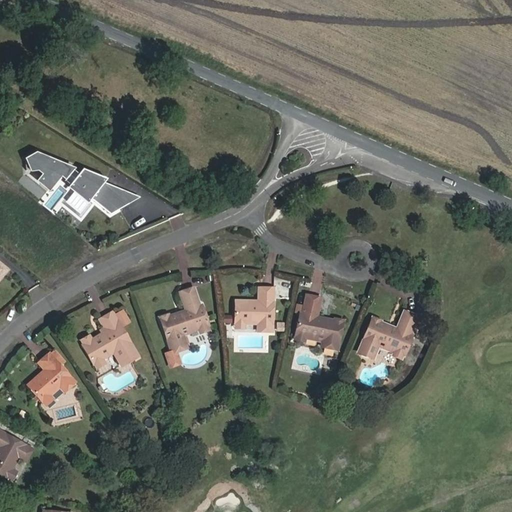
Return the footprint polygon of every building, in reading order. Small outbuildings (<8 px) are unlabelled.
[(40,156),(30,162),(31,174),(43,172),(48,160),(40,156)] [(79,173),(48,160),(43,172),(46,175),(47,176),(48,179),(46,179),(46,184),(48,184),(48,188),(53,192),(65,177),(71,182),(70,184),(78,174),(79,173)] [(83,178),(78,174),(70,184),(75,188),(83,178)] [(110,186),(85,176),(83,178),(75,188),(81,193),(78,196),(92,207),(96,202),(109,187),(110,186)] [(133,208),(145,201),(110,186),(109,187),(133,208)] [(96,202),(115,218),(133,208),(109,187),(96,202)] [(12,272),(0,262),(0,283),(1,282),(3,284),(12,272)] [(191,271),(191,283),(206,283),(207,272),(191,271)] [(275,298),(291,299),(293,278),(276,277),(275,298)] [(177,318),(175,312),(170,314),(168,312),(165,311),(164,312),(163,312),(162,313),(161,314),(160,315),(160,317),(159,317),(169,350),(172,349),(182,347),(185,346),(180,330),(185,329),(186,333),(196,330),(198,331),(201,332),(205,331),(207,329),(207,327),(208,327),(201,304),(198,305),(192,288),(179,292),(185,309),(180,315),(180,317),(177,318)] [(234,297),(233,319),(244,320),(257,320),(257,326),(258,326),(269,327),(271,327),(274,289),(259,288),(259,297),(258,302),(252,302),(252,297),(234,297)] [(323,345),(327,346),(339,336),(342,320),(334,319),(334,321),(327,319),(325,325),(320,324),(320,321),(317,317),(321,299),(306,295),(302,314),(299,314),(295,333),(306,336),(317,339),(317,334),(323,335),(321,345),(322,345),(323,345)] [(185,309),(175,312),(177,318),(180,317),(180,315),(185,309)] [(122,362),(133,355),(136,354),(112,312),(100,319),(104,327),(100,329),(102,334),(97,336),(91,339),(89,338),(88,338),(85,338),(84,338),(82,341),(82,344),(82,345),(93,364),(103,358),(113,353),(119,364),(122,362)] [(385,331),(387,325),(386,325),(382,324),(379,317),(376,317),(372,320),(370,319),(358,351),(374,356),(380,341),(385,343),(384,348),(395,352),(395,357),(398,358),(405,355),(412,335),(410,335),(417,317),(403,312),(397,329),(392,327),(390,333),(385,331)] [(325,325),(327,319),(317,317),(320,321),(320,324),(325,325)] [(276,322),(276,330),(283,331),(284,322),(276,322)] [(304,342),(306,336),(295,333),(293,340),(304,342)] [(327,346),(333,347),(336,348),(339,336),(327,346)] [(65,390),(72,384),(74,382),(49,353),(38,362),(43,369),(47,373),(43,377),(39,373),(26,384),(42,403),(50,395),(59,387),(63,392),(65,390)] [(135,358),(133,355),(122,362),(123,365),(135,358)] [(326,367),(336,369),(338,359),(328,357),(326,367)] [(103,358),(93,364),(95,368),(106,363),(103,358)] [(74,386),(72,384),(65,390),(67,392),(74,386)] [(54,399),(50,395),(42,403),(45,407),(54,399)] [(16,417),(24,420),(27,413),(20,409),(16,417)] [(24,460),(29,451),(30,448),(0,432),(0,448),(2,450),(0,453),(0,475),(7,479),(12,470),(17,460),(23,463),(24,460)] [(16,473),(12,470),(7,479),(12,481),(16,473)]
